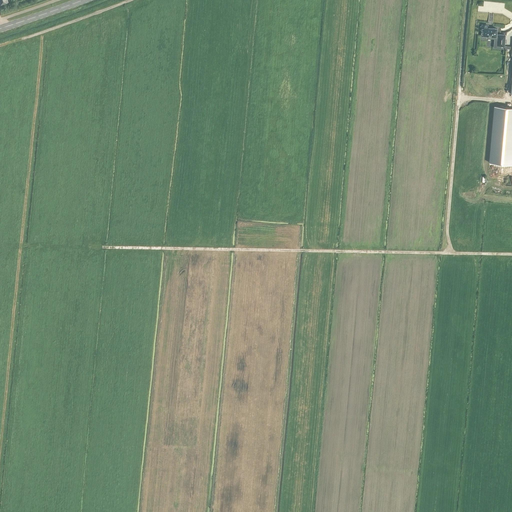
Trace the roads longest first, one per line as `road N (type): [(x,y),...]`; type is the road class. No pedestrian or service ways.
road 1 (track): [(511,253),(0,245)]
road 2 (track): [(451,252),(458,97)]
